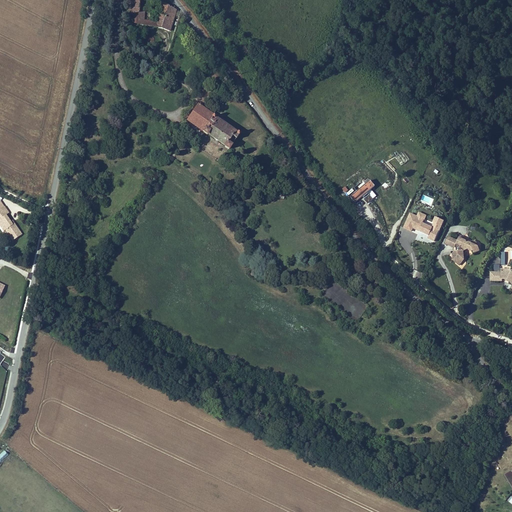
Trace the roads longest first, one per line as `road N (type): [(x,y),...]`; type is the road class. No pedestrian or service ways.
road 1 (tertiary): [(173,0),(364,252),(463,341)]
road 2 (unclassified): [(94,0),(0,426)]
